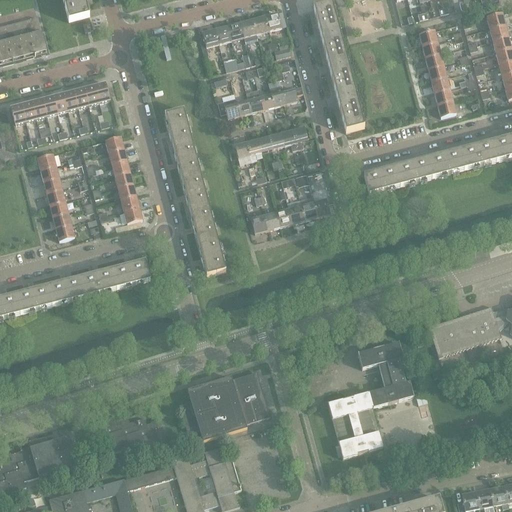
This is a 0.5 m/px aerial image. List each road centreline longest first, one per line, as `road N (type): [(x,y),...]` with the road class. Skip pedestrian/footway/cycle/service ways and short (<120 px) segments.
road 1 (tertiary): [(271,340),(511,263)]
road 2 (tertiary): [(0,426),(207,360)]
road 3 (residential): [(317,507),(511,470)]
road 4 (residential): [(336,167),(511,119)]
road 5 (residential): [(169,231),(124,56)]
road 6 (residential): [(0,275),(169,231)]
road 7 (residential): [(336,167),(289,0)]
road 8 (residential): [(317,507),(271,340)]
road 9 (residential): [(119,33),(246,0)]
road 10 (residential): [(0,88),(124,56)]
